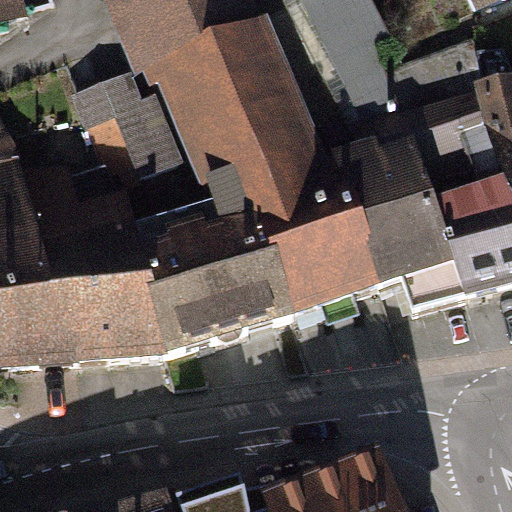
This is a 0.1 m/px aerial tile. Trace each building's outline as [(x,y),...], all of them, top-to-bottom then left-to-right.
[(0,0),(0,36),(35,25),(26,0),(0,0)] [(0,388),(150,377),(436,283),(390,159),(319,181),(247,0),(100,0),(136,88),(78,107),(98,181),(32,178),(0,127),(0,388)] [(293,0),(361,136),(379,129),(472,97),(464,57),(405,72),(371,0),(293,0)] [(511,0),(435,0),(453,37),(511,0)] [(390,159),(436,283),(461,327),(511,307),(511,80),(472,97),(379,129),(390,159)] [(227,481),(147,511),(388,511),(367,456),(237,506),(227,481)]
